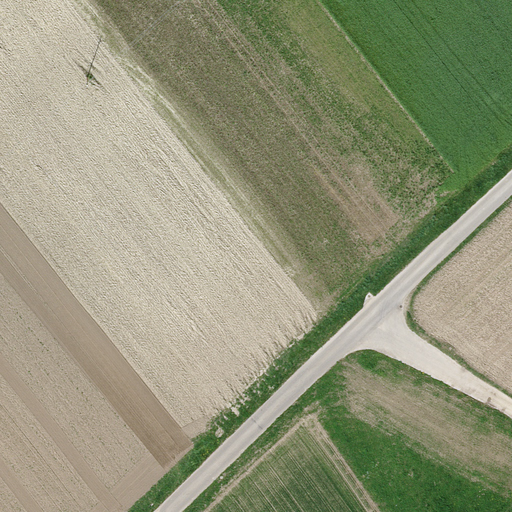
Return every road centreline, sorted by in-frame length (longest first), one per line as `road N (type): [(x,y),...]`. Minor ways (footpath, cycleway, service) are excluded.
road 1 (track): [(511,181),(152,511)]
road 2 (track): [(360,323),(511,412)]
